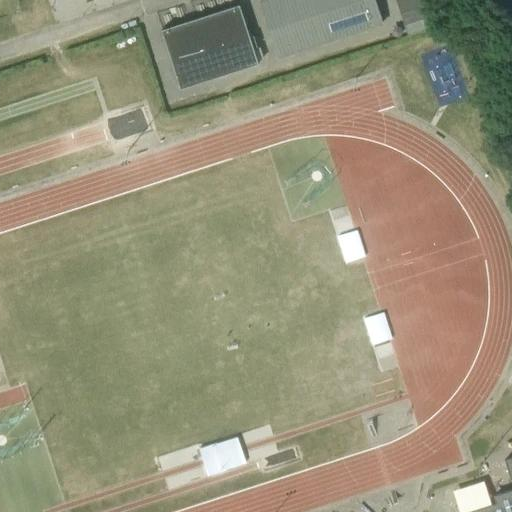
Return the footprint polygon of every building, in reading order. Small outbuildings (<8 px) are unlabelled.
[(374,0),(262,0),(261,0),(279,56),(382,23),(374,0)] [(428,17),(422,0),(395,0),(404,25),(405,29),(407,36),(430,28),(426,17),(428,17)] [(239,4),(161,30),(181,88),(258,63),(239,4)] [(334,227),(341,249),(358,243),(351,222),(334,227)] [(368,336),(376,360),(394,355),(386,330),(368,336)] [(496,501),(461,511),(511,511),(511,455),(505,458),(511,480),(511,486),(493,493),(496,501)]
